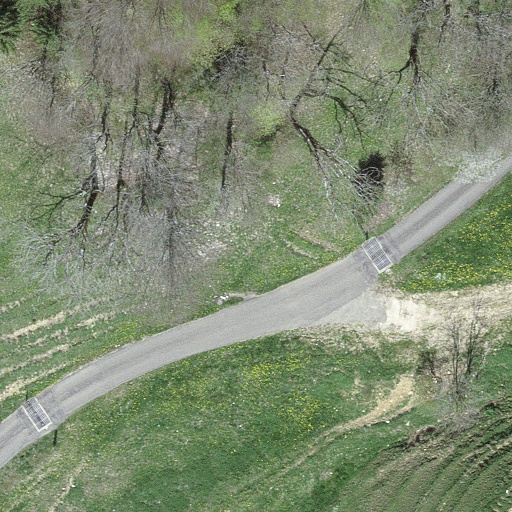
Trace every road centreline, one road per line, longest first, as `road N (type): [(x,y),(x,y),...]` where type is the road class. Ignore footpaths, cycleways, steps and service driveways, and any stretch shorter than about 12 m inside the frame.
road 1 (unclassified): [(0,443),(25,417),(123,358),(294,305),(459,201),(511,150)]
road 2 (track): [(294,305),(511,291)]
